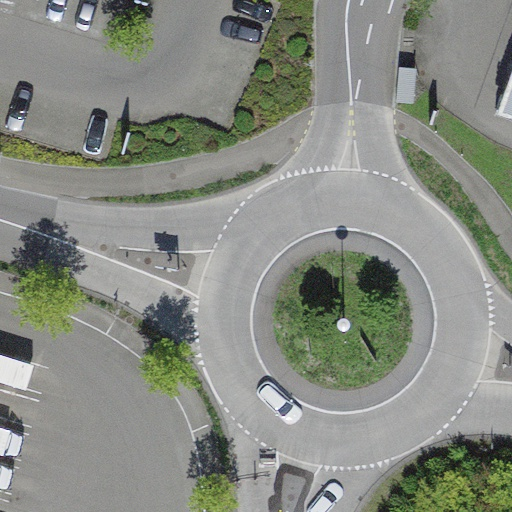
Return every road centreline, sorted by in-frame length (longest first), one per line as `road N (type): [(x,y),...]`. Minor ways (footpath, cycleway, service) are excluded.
road 1 (primary): [(455,348),(458,306),(446,266),(422,233),(387,210),(346,200),(309,204),(274,219),(228,277)]
road 2 (primary): [(228,277),(0,218)]
road 3 (primary): [(228,277),(221,318),(227,358),(248,394),(279,421),(317,435)]
road 4 (primary): [(317,435),(388,427),(418,408),(455,348)]
